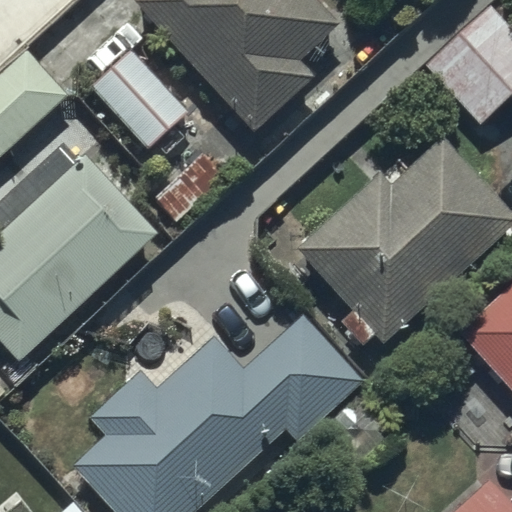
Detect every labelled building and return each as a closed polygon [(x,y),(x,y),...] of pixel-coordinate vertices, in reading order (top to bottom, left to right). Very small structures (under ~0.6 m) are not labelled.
[(338,14),(324,0),(137,0),(255,124),(315,67),(299,52),(338,14)] [(0,152),(68,91),(26,45),(0,68),(0,152)] [(187,105),(131,46),(91,83),(147,143),(187,105)] [(294,243),(350,302),(337,315),(361,339),(374,327),(384,337),(511,214),(511,208),(435,128),(388,173),(378,163),(294,243)] [(156,225),(81,148),(0,227),(0,334),(21,356),(156,225)] [(511,388),(511,272),(454,327),(511,388)] [(87,414),(104,432),(71,462),(117,511),(188,511),(283,424),(295,437),(364,373),(304,309),(244,365),(213,331),(156,384),(139,366),(87,414)] [(511,511),(511,503),(486,472),(438,511),(511,511)]
